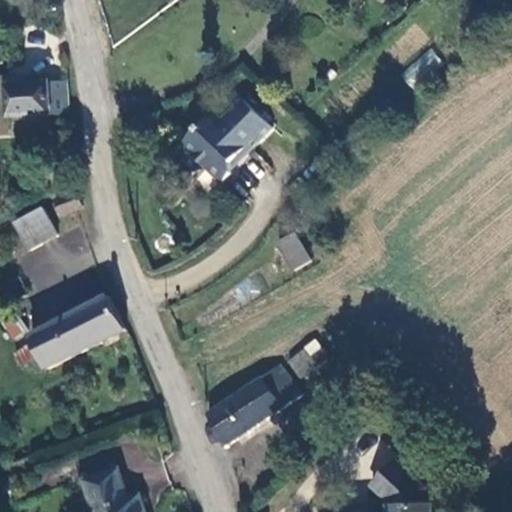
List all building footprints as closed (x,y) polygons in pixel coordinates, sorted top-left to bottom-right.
[(416,92),(446,66),(430,48),(400,74),(416,92)] [(69,112),(67,82),(52,83),(51,82),(9,84),(9,75),(0,75),(0,129),(11,128),(11,117),(52,115),(53,113),(69,112)] [(183,145),(187,149),(194,173),(209,169),(223,183),(233,173),(233,162),(249,146),(252,149),(273,127),(244,100),(224,120),(215,112),(183,145)] [(61,215),(83,207),(78,192),(56,202),(61,215)] [(59,235),(44,208),(17,223),(31,250),(59,235)] [(314,261),(297,233),(280,243),(296,272),(314,261)] [(110,295),(31,335),(34,342),(40,354),(48,369),(128,331),(110,295)] [(26,331),(16,315),(6,322),(17,337),(26,331)] [(318,340),(290,362),(302,377),(330,356),(318,340)] [(34,342),(18,354),(23,365),(40,354),(34,342)] [(283,365),(209,414),(227,448),(232,446),(230,444),(304,394),(283,365)] [(427,488),(399,460),(374,485),(393,503),(393,506),(390,505),(390,511),(433,511),(433,505),(428,504),(427,488)] [(120,470),(86,481),(85,482),(94,511),(147,511),(142,495),(129,499),(120,470)]
